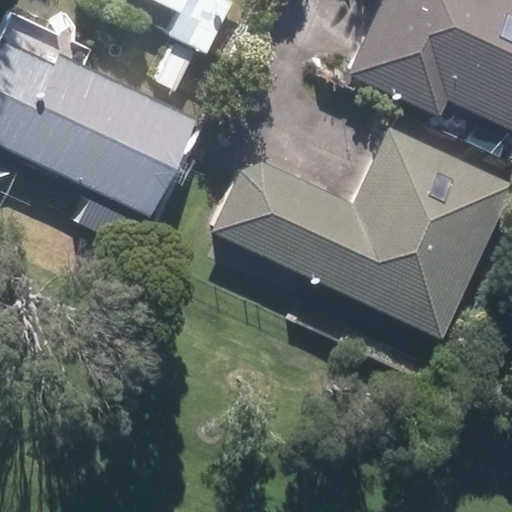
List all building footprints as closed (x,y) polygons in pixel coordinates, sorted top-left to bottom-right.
[(164,40),(144,83),(164,92),(183,52),(188,54),(213,1),(210,0),(89,0),(133,20),(142,3),(159,10),(148,34),(164,40)] [(511,0),(369,0),(336,72),(428,115),(435,99),(511,135),(511,0)] [(0,154),(128,216),(175,117),(40,54),(36,64),(0,47),(0,154)] [(254,166),(226,231),(432,327),(496,185),(376,130),(340,206),(254,166)] [(146,231),(115,215),(102,245),(134,259),(146,231)]
